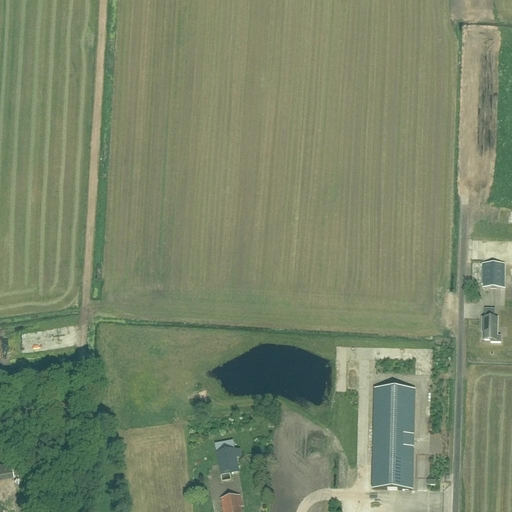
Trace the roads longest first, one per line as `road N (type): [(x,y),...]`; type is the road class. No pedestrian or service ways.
road 1 (track): [(0,385),(65,373),(80,360),(103,0)]
road 2 (track): [(464,206),(471,0)]
